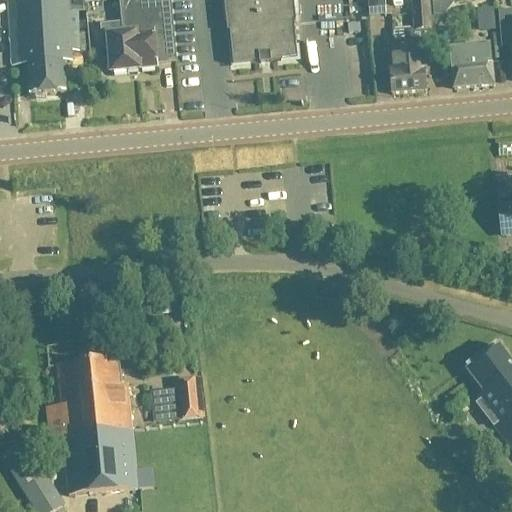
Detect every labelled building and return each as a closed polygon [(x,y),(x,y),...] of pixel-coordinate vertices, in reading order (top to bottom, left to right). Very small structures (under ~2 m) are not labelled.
[(71,66),(71,55),(78,54),(74,0),(62,0),(0,4),(0,24),(8,24),(11,70),(26,69),(29,100),(65,97),(63,66),(71,66)] [(139,73),(143,72),(156,71),(156,67),(175,65),(168,0),(119,0),(122,27),(101,29),(103,52),(108,52),(110,77),(140,74),(139,73)] [(223,0),(227,34),(229,34),(233,69),(296,62),(292,26),(295,26),(292,0),(223,0)] [(367,0),(369,20),(386,19),(384,0),(367,0)] [(391,98),(426,96),(424,75),(428,75),(426,53),(436,52),(433,19),(430,0),(411,0),(413,32),(391,34),(390,48),(388,48),(390,75),(389,75),(391,98)] [(452,1),(460,0),(430,0),(433,19),(443,19),(442,13),(446,9),(446,7),(452,6),(452,1)] [(511,14),(498,16),(500,45),(511,43),(511,14)] [(452,92),(492,88),(488,50),(448,54),(452,92)] [(501,239),(511,237),(511,208),(498,210),(501,239)] [(473,404),(511,455),(511,369),(498,350),(466,374),(483,397),(473,404)] [(54,371),(61,436),(129,429),(125,389),(120,389),(117,365),(54,371)] [(178,424),(202,422),(198,383),(174,386),(178,424)] [(136,493),(133,462),(129,429),(61,436),(68,501),(136,493)]
